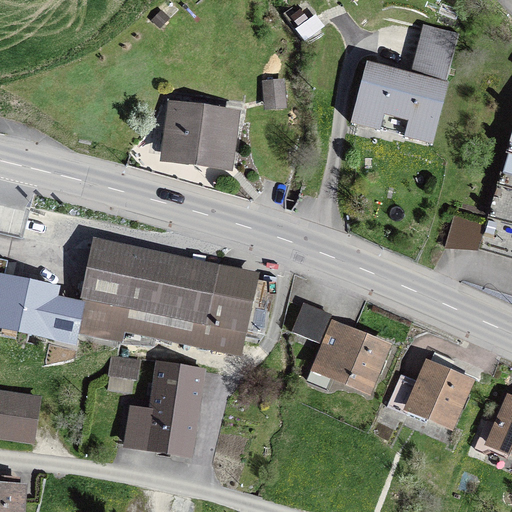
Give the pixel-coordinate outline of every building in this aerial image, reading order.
[(431,63),(427,80),(368,65),(352,125),(379,132),(385,111),(410,117),(405,138),(432,145),(463,37),(428,28),(419,60),(431,63)] [(267,106),(283,105),(281,84),(266,85),(267,106)] [(175,111),(170,152),(193,155),(192,159),(225,164),(232,119),(175,111)] [(498,187),(494,200),(511,204),(511,156),(507,155),(498,187)] [(511,204),(494,200),(490,217),(481,249),(511,258),(511,204)] [(0,233),(19,238),(24,211),(0,205),(0,233)] [(86,297),(79,332),(139,345),(153,340),(154,337),(238,355),(244,330),(265,335),(275,288),(215,275),(217,268),(95,243),(83,296),(86,297)] [(0,326),(73,342),(80,311),(52,305),(55,289),(0,277),(0,326)] [(303,305),(292,333),(320,344),(331,317),(303,305)] [(386,348),(333,325),(314,369),(368,391),(386,348)] [(137,379),(139,361),(113,357),(110,375),(137,379)] [(132,408),(126,445),(188,455),(201,371),(160,365),(157,385),(151,384),(149,395),(156,396),(153,411),(132,408)] [(470,383),(428,365),(420,383),(401,375),(387,407),(407,416),(410,409),(451,427),(470,383)] [(0,393),(0,436),(32,441),(39,400),(0,393)] [(511,401),(509,400),(490,444),(511,452),(511,401)] [(0,511),(17,511),(19,492),(16,492),(17,481),(0,479),(0,511)]
